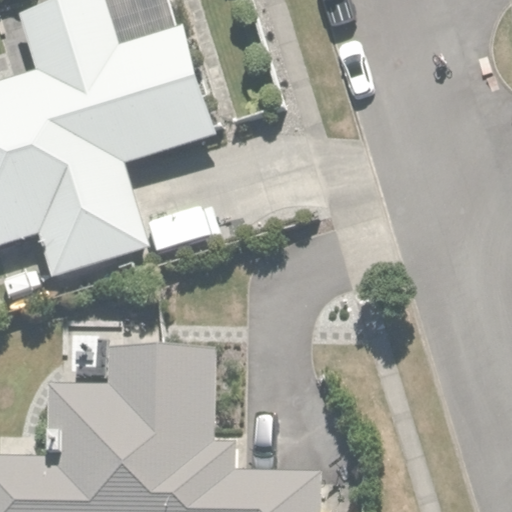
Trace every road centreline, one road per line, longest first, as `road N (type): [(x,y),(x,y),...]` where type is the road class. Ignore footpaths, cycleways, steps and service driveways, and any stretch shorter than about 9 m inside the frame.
road 1 (residential): [(511,460),(430,178)]
road 2 (residential): [(430,178),(378,0)]
